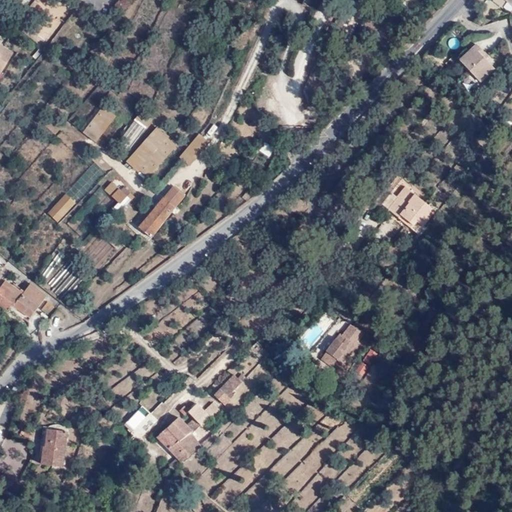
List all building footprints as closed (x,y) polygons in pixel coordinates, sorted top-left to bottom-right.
[(499,5),(491,0),(486,0),(478,11),(489,19),(499,5)] [(479,12),(473,20),(483,27),(489,19),(479,12)] [(477,44),(460,60),(482,83),(496,69),(486,59),(489,57),(477,44)] [(0,74),(12,53),(0,45),(0,74)] [(95,144),(116,118),(103,107),(83,133),(95,144)] [(147,127),(153,120),(142,113),(140,114),(136,119),(147,127)] [(148,178),(176,148),(156,130),(126,163),(137,173),(139,171),(148,178)] [(201,147),(204,140),(200,136),(192,145),(185,153),(195,162),(201,147)] [(210,145),(204,140),(201,147),(195,162),(195,164),(210,145)] [(195,164),(195,162),(185,153),(180,159),(190,169),(195,164)] [(109,194),(116,186),(111,181),(103,188),(109,194)] [(408,186),(390,208),(400,217),(403,214),(415,224),(412,227),(421,235),(427,227),(426,226),(438,211),(408,186)] [(131,193),(125,188),(121,192),(118,188),(110,196),(119,205),(131,193)] [(176,207),(182,197),(173,189),(137,227),(149,236),(176,207)] [(74,202),(65,193),(46,213),(57,222),(74,202)] [(121,245),(103,230),(99,235),(116,250),(121,245)] [(46,296),(28,282),(19,292),(3,280),(0,284),(0,306),(6,311),(10,306),(27,319),(46,296)] [(54,311),(58,307),(48,298),(44,303),(54,311)] [(48,318),(54,311),(44,303),(39,311),(48,318)] [(355,345),(364,334),(368,329),(358,321),(354,326),(352,324),(343,337),(340,335),(328,352),(338,359),(344,363),(353,351),(349,348),(352,343),(355,345)] [(256,342),(251,347),(259,355),(264,350),(256,342)] [(365,378),(378,350),(368,345),(354,373),(365,378)] [(338,359),(328,352),(322,359),(333,366),(338,359)] [(223,401),(248,377),(244,374),(240,378),(236,374),(216,394),(223,401)] [(214,401),(205,410),(210,415),(214,411),(219,406),(214,401)] [(181,461),(200,447),(192,433),(210,416),(210,415),(205,410),(198,402),(190,410),(185,405),(180,409),(185,414),(186,414),(189,411),(195,417),(192,421),(187,425),(179,417),(158,437),(178,457),(179,458),(181,460),(181,461)] [(123,423),(138,438),(157,420),(141,404),(123,423)] [(189,411),(186,414),(192,421),(195,417),(189,411)] [(68,431),(48,428),(45,446),(44,446),(42,463),(63,465),(68,431)] [(16,477),(8,469),(0,476),(0,480),(6,487),(16,477)]
